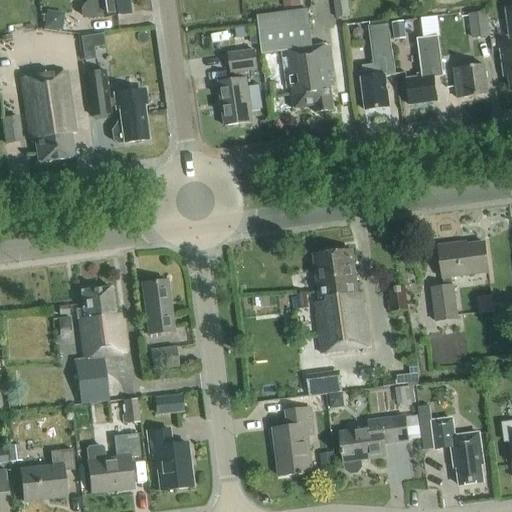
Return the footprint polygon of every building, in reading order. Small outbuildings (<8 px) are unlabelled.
[(86,20),(92,19),(130,14),(127,0),(85,0),(87,5),(83,8),(81,12),(83,17),(86,20)] [(333,0),(336,18),(349,16),(347,0),(333,0)] [(262,54),(282,52),(287,89),(289,89),(292,109),(314,106),(315,113),(334,111),(330,84),(335,83),(330,45),(312,48),(307,10),(257,16),(262,54)] [(487,12),(468,15),(472,39),(490,37),(487,12)] [(366,111),(390,108),(385,76),(394,75),(388,25),(368,27),(373,66),(363,67),(365,79),(362,80),(366,111)] [(103,35),(80,37),(81,49),(104,46),(103,35)] [(417,40),(422,75),(418,75),(418,78),(406,80),(409,106),(438,102),(434,73),(443,72),(438,38),(417,40)] [(503,77),(508,76),(510,92),(511,92),(511,49),(500,51),(503,77)] [(245,71),(257,69),(254,50),(229,54),(231,73),(234,72),(235,80),(218,83),(224,126),(252,123),(245,71)] [(458,99),(488,95),(484,65),(454,70),(458,99)] [(104,71),(87,74),(89,90),(92,117),(110,115),(109,107),(116,106),(117,114),(119,114),(121,126),(115,127),(111,132),(113,141),(118,144),(123,144),(148,141),(144,110),(143,110),(143,106),(147,106),(145,90),(114,94),(115,98),(108,99),(107,87),(104,71)] [(70,134),(74,133),(65,72),(21,79),(30,140),(34,139),(38,163),(74,158),(70,134)] [(265,83),(267,98),(277,97),(275,82),(265,83)] [(1,119),(5,145),(21,143),(18,117),(1,119)] [(451,277),(488,272),(485,243),(459,247),(458,244),(438,247),(444,287),(432,289),(436,322),(458,319),(453,286),(451,277)] [(322,354),(371,348),(363,293),(358,294),(352,251),(313,256),(320,303),(315,303),(322,354)] [(148,336),(173,332),(167,281),(141,285),(148,336)] [(405,286),(387,289),(391,312),(408,309),(405,286)] [(109,402),(108,394),(103,357),(125,354),(120,314),(114,315),(111,288),(80,292),(84,319),(78,319),(84,359),(75,361),(81,405),(109,402)] [(309,308),(307,292),(295,294),(297,309),(309,308)] [(68,306),(58,307),(59,316),(69,315),(68,306)] [(175,347),(149,351),(152,371),(178,368),(175,347)] [(317,393),(349,392),(348,375),(316,376),(317,393)] [(413,384),(399,386),(402,405),(416,403),(413,384)] [(181,396),(154,399),(156,417),(183,414),(181,396)] [(136,401),(122,403),(125,425),(128,425),(139,423),(136,401)] [(436,448),(436,450),(452,448),(455,469),(457,469),(460,487),(483,484),(481,466),(483,465),(479,434),(454,438),(452,420),(432,423),(430,407),(418,409),(423,450),(436,448)] [(308,438),(314,437),(311,410),(287,413),(289,429),(275,430),(281,477),(312,473),(308,438)] [(370,430),(341,434),(345,464),(345,463),(346,471),(352,475),(358,474),(363,469),(362,461),(386,458),(385,446),(409,443),(408,440),(420,439),(417,418),(405,419),(405,418),(369,423),(370,430)] [(510,441),(511,456),(511,421),(501,423),(504,441),(510,441)] [(161,493),(193,489),(188,444),(172,446),(170,431),(148,433),(152,460),(157,459),(161,493)] [(86,450),(88,461),(92,495),(133,490),(129,459),(140,457),(138,435),(114,438),(116,458),(105,459),(103,448),(100,446),(89,447),(86,450)] [(7,447),(9,463),(21,462),(18,445),(7,447)] [(0,448),(0,464),(8,463),(6,448),(0,448)] [(66,497),(63,473),(75,471),(72,450),(50,453),(52,468),(20,472),(25,503),(66,497)] [(0,494),(8,493),(5,471),(0,471),(0,494)]
